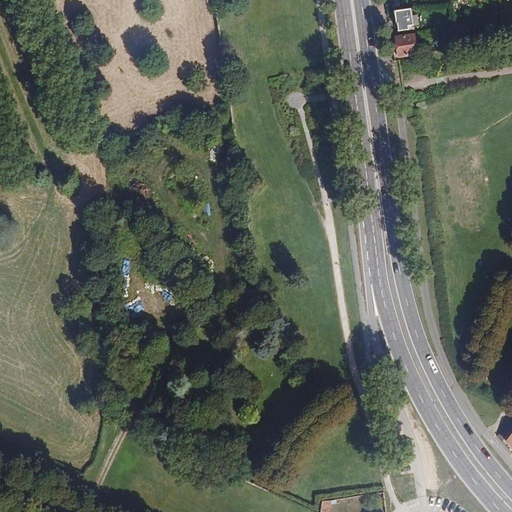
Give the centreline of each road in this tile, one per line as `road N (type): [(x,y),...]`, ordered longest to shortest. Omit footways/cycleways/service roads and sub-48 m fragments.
road 1 (primary): [(340,0),(384,306),(427,412),(500,511)]
road 2 (primary): [(511,490),(465,431),(417,336),(392,226),(361,0)]
road 3 (track): [(0,54),(51,165),(50,210),(27,244),(0,257)]
